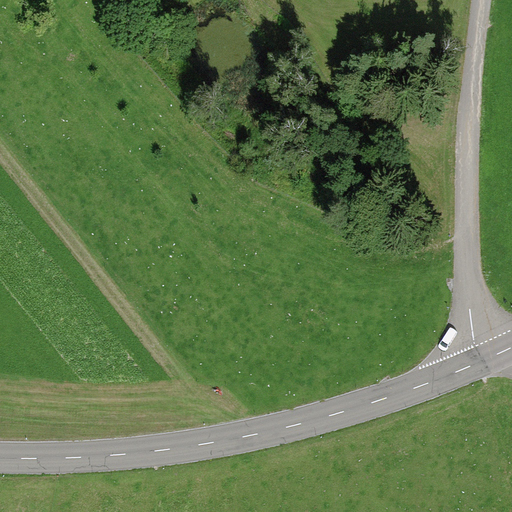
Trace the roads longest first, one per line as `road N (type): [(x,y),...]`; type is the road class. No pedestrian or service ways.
road 1 (tertiary): [(0,458),(108,457),(217,443),(338,414),(484,361)]
road 2 (residential): [(481,0),(472,62),(470,307),(484,361)]
